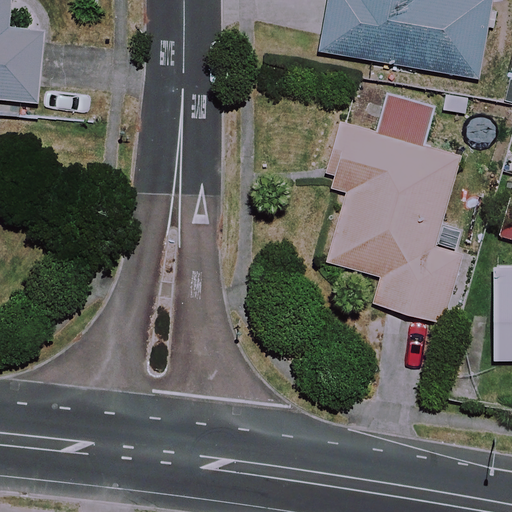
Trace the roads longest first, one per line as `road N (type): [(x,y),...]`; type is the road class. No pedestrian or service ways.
road 1 (residential): [(146,456),(175,212),(182,0)]
road 2 (tertiary): [(511,509),(146,456)]
road 3 (tertiary): [(146,456),(0,440)]
